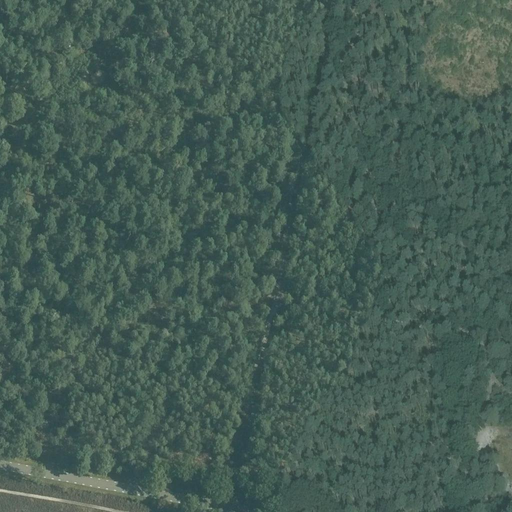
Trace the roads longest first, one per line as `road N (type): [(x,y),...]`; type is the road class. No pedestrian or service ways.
road 1 (track): [(250,409),(329,0)]
road 2 (track): [(511,308),(508,323),(488,339),(274,301)]
road 3 (tertiary): [(250,511),(0,464)]
road 4 (track): [(466,511),(491,374)]
road 5 (track): [(52,474),(0,351)]
